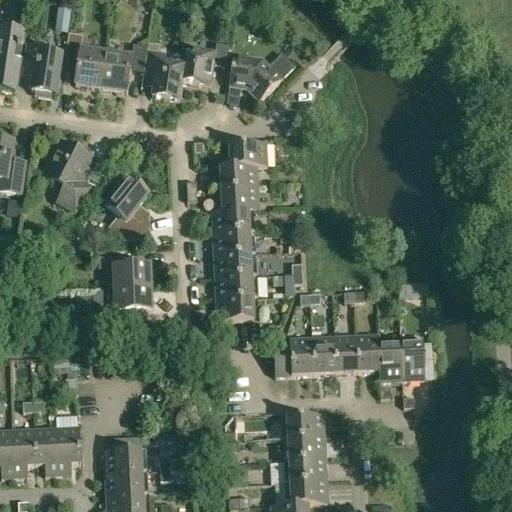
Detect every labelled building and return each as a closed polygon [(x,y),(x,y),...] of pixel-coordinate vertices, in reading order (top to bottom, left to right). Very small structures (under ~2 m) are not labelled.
[(248,3),(238,2),(235,18),(245,19),(248,3)] [(75,89),(100,93),(106,58),(80,54),(82,39),(68,37),(70,25),(58,23),(56,39),(68,41),(65,62),(79,64),(75,89)] [(23,37),(0,33),(0,94),(14,96),(23,37)] [(131,61),(106,58),(100,93),(126,97),(129,73),(144,75),(146,55),(147,50),(133,48),(131,61)] [(185,70),(184,70),(182,85),(210,90),(213,70),(225,72),(228,49),(216,48),(215,57),(188,53),(185,70)] [(47,53),(26,50),(21,80),(33,82),(31,95),(39,96),(38,100),(50,102),(51,98),(55,98),(61,59),(47,57),(47,53)] [(179,105),(182,85),(184,70),(163,67),(164,58),(146,55),(144,75),(141,90),(152,91),(151,100),(179,105)] [(233,60),(228,90),(229,91),(235,91),(240,92),(247,93),(259,105),(281,84),(294,71),(282,58),(269,71),(262,65),(233,60)] [(0,195),(20,198),(25,167),(11,165),(14,146),(0,144),(0,195)] [(94,192),(79,185),(91,162),(61,146),(49,168),(52,170),(45,182),(64,192),(56,207),(74,217),(94,192)] [(193,147),(194,157),(204,157),(203,147),(193,147)] [(229,150),(230,172),(256,171),(257,172),(267,171),(266,148),(229,150)] [(219,172),(220,195),(258,193),(257,172),(256,171),(230,172),(219,172)] [(112,187),(98,205),(106,212),(117,220),(108,232),(124,245),(150,245),(150,223),(137,213),(140,210),(148,199),(129,184),(120,194),(112,187)] [(196,196),(196,186),(186,186),(186,196),(196,196)] [(220,195),(221,216),(222,217),(248,215),(248,216),(259,215),(258,193),(220,195)] [(197,206),(196,196),(186,196),(187,206),(197,206)] [(23,206),(13,205),(12,217),(22,219),(23,206)] [(211,216),(212,239),(249,237),(248,216),(248,215),(222,217),(221,216),(211,216)] [(289,235),(289,226),(289,225),(279,226),(279,236),(289,235)] [(290,245),(289,235),(279,236),(280,246),(290,245)] [(212,239),(213,261),(250,259),(249,237),(212,239)] [(213,261),(214,283),(251,281),(250,259),(213,261)] [(125,260),(98,261),(98,272),(112,271),(113,294),(151,292),(149,270),(125,271),(125,260)] [(302,279),(301,269),(291,269),(291,279),(302,279)] [(294,301),(293,293),(293,289),(302,288),(302,279),(291,279),(272,281),(272,286),(276,285),(276,290),(285,290),(285,302),(294,301)] [(214,283),(216,305),(252,303),(251,281),(214,283)] [(58,287),(46,288),(47,297),(58,296),(58,287)] [(98,295),(92,300),(93,304),(100,309),(101,329),(127,327),(126,316),(152,315),(151,292),(113,294),(98,295)] [(353,297),(343,297),(344,307),(353,307),(353,297)] [(363,297),(353,297),(353,307),(364,306),(363,297)] [(48,298),(48,314),(56,314),(56,298),(48,298)] [(320,309),(319,298),(309,299),(310,309),(320,309)] [(300,310),(310,309),(309,299),(299,300),(300,310)] [(254,326),(253,319),(252,303),(216,305),(216,321),(208,321),(208,333),(217,333),(217,327),(254,326)] [(271,329),(272,340),(281,340),(281,329),(271,329)] [(356,378),(379,377),(378,350),(379,350),(379,339),(355,341),(356,378)] [(355,341),(333,342),(334,379),(356,378),(355,341)] [(333,342),(311,343),(312,380),(334,379),(333,342)] [(274,382),(299,381),(312,380),(311,343),(289,344),(289,350),(273,351),(274,382)] [(422,348),(400,349),(401,376),(401,386),(424,385),(422,348)] [(400,349),(379,350),(378,350),(379,377),(379,387),(401,386),(401,376),(400,349)] [(53,377),(70,376),(69,366),(51,367),(53,377)] [(66,394),(77,394),(76,383),(65,384),(66,394)] [(379,393),(379,397),(380,403),(390,403),(390,393),(379,393)] [(216,427),(215,402),(204,402),(205,428),(216,427)] [(403,412),(414,412),(413,402),(403,402),(403,412)] [(22,418),(33,417),(32,406),(22,407),(22,418)] [(43,406),(32,406),(33,417),(43,416),(43,406)] [(286,422),(287,444),(324,442),(323,420),(286,422)] [(78,432),(55,433),(58,481),(71,480),(71,471),(80,470),(78,432)] [(55,433),(33,434),(35,471),(44,471),(45,481),(58,481),(55,433)] [(33,434),(12,435),(14,483),(27,482),(27,471),(35,471),(33,434)] [(12,435),(0,435),(0,472),(0,473),(1,483),(14,483),(12,435)] [(225,447),(235,447),(235,437),(224,437),(225,447)] [(179,438),(164,438),(164,458),(179,458),(179,438)] [(104,456),(105,479),(141,477),(140,442),(123,442),(124,455),(104,456)] [(325,464),(324,442),(287,444),(288,466),(325,464)] [(236,469),(235,447),(225,447),(226,469),(236,469)] [(288,466),(289,488),(327,486),(325,464),(288,466)] [(170,476),(169,465),(159,466),(159,476),(170,476)] [(246,469),(236,469),(226,469),(227,491),(237,490),(237,480),(247,479),(246,469)] [(170,485),(170,476),(159,476),(160,486),(170,485)] [(105,479),(106,501),(153,499),(153,498),(142,499),(141,477),(105,479)] [(289,488),(290,510),(307,509),(307,510),(328,509),(327,486),(289,488)] [(153,511),(153,499),(106,501),(106,511),(153,511)] [(238,503),(238,511),(248,511),(248,502),(238,503)]
